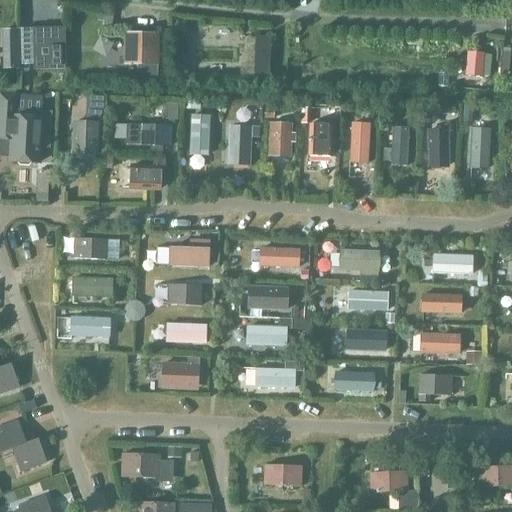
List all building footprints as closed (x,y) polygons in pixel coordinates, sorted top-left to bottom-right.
[(64,30),(32,30),(33,72),(65,71),(64,30)] [(19,31),(4,32),(5,51),(20,51),(19,31)] [(157,66),(153,66),(153,46),(157,46),(157,35),(128,35),(128,66),(137,66),(136,78),(157,79),(157,67),(157,66)] [(255,38),(253,81),(269,81),(270,38),(255,38)] [(466,54),(464,77),(481,78),(483,55),(466,54)] [(176,64),(175,79),(186,79),(187,65),(176,64)] [(0,141),(8,142),(8,158),(8,164),(41,165),(42,150),(48,150),(50,114),(15,112),(15,110),(16,93),(0,92),(0,141)] [(186,101),(186,111),(199,111),(199,102),(186,101)] [(166,103),(166,122),(178,122),(178,103),(166,103)] [(462,117),(462,124),(471,125),(471,117),(472,109),(463,109),(462,117)] [(302,110),(301,124),(309,124),(309,110),(302,110)] [(265,111),(264,120),(273,121),(273,111),(265,111)] [(365,112),(364,121),(373,121),(374,112),(365,112)] [(383,116),(383,126),(392,126),(393,116),(383,116)] [(190,156),(208,157),(210,118),(191,117),(190,156)] [(74,156),(96,157),(97,124),(74,123),(74,156)] [(447,131),(426,131),(427,152),(428,152),(428,170),(431,170),(433,172),(440,171),(442,170),(449,170),(449,135),(456,135),(456,124),(446,124),(447,131)] [(294,144),(294,135),(291,135),(291,125),(269,125),(268,157),(290,159),(291,145),(294,144)] [(309,125),(307,158),(331,159),(332,126),(309,125)] [(350,165),(368,166),(370,126),(352,125),(350,165)] [(127,126),(126,146),(154,147),(169,148),(170,128),(155,128),(127,126)] [(227,167),(249,168),(251,129),(228,128),(227,167)] [(383,150),(382,163),(391,163),(391,167),(399,167),(407,168),(409,130),(400,130),(393,130),(392,151),(383,150)] [(471,169),(487,171),(489,132),(472,130),(470,170),(471,169)] [(101,159),(100,172),(110,173),(111,159),(101,159)] [(129,190),(161,192),(162,169),(165,169),(166,159),(153,159),(153,168),(130,168),(129,190)] [(36,187),(35,205),(46,206),(47,188),(36,187)] [(298,194),(298,198),(301,200),(304,200),(307,198),(307,194),(304,192),(301,192),(298,194)] [(74,261),(106,262),(107,242),(75,241),(74,261)] [(170,259),(169,268),(208,269),(208,260),(209,242),(189,241),(188,250),(170,249),(170,259)] [(259,269),(297,270),(299,251),(260,250),(259,269)] [(340,252),(340,272),(359,273),(358,283),(377,284),(377,273),(379,254),(340,252)] [(432,275),(471,277),(472,258),(433,257),(432,275)] [(478,274),(478,283),(486,283),(486,275),(478,274)] [(71,298),(111,299),(112,281),(72,279),(71,298)] [(167,306),(199,307),(200,288),(168,287),(167,306)] [(248,289),(248,311),(287,312),(289,292),(248,289)] [(469,289),(469,297),(477,298),(477,289),(469,289)] [(349,293),(348,311),(386,313),(388,295),(349,293)] [(422,296),(421,315),(460,316),(461,298),(422,296)] [(125,306),(123,312),(125,317),(128,321),(133,322),(134,323),(139,321),(143,318),(143,317),(145,312),(143,307),(139,303),(134,301),(129,303),(125,306)] [(385,315),(384,324),(392,325),(392,315),(385,315)] [(71,319),(70,338),(109,339),(110,321),(71,319)] [(166,344),(205,346),(205,327),(167,325),(166,344)] [(247,329),(247,347),(286,348),(286,330),(247,329)] [(385,354),(386,334),(347,332),(346,352),(385,354)] [(420,355),(439,356),(440,358),(445,358),(445,356),(459,356),(459,337),(421,336),(420,355)] [(15,353),(6,356),(10,365),(18,362),(15,353)] [(467,354),(466,367),(479,367),(480,354),(467,354)] [(284,371),(295,372),(295,373),(303,373),(304,364),(284,363),(284,371)] [(0,395),(19,389),(10,365),(0,368),(0,395)] [(164,386),(198,388),(199,368),(165,366),(164,386)] [(254,389),(294,391),(295,373),(295,372),(284,371),(255,370),(254,389)] [(335,373),(334,391),(372,393),(372,390),(379,390),(380,378),(373,378),(373,374),(335,373)] [(428,397),(450,398),(451,378),(419,377),(419,396),(428,397)] [(419,396),(419,406),(428,407),(428,397),(419,396)] [(33,402),(18,407),(21,415),(35,410),(33,402)] [(0,455),(12,451),(12,450),(26,445),(18,422),(0,428),(0,455)] [(12,450),(12,451),(20,473),(46,464),(38,440),(26,445),(12,450)] [(168,447),(168,458),(180,458),(180,448),(168,447)] [(190,454),(189,463),(197,463),(198,454),(190,454)] [(121,479),(158,480),(159,457),(122,456),(121,479)] [(371,475),(369,475),(370,495),(398,493),(398,511),(399,511),(419,511),(418,492),(407,493),(406,473),(401,473),(401,465),(380,466),(380,468),(371,469),(371,475)] [(264,487),(301,488),(301,468),(264,467),(264,487)] [(479,489),(511,487),(511,467),(478,469),(479,489)] [(302,491),(301,506),(309,507),(309,491),(302,491)] [(20,511),(50,511),(45,498),(19,507),(20,511)] [(70,500),(58,504),(61,511),(67,511),(74,510),(70,500)]
